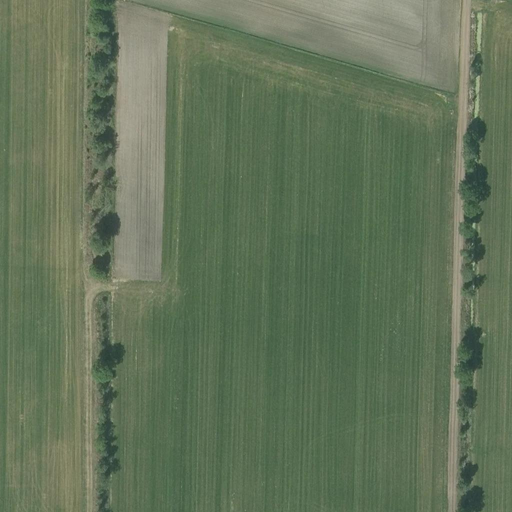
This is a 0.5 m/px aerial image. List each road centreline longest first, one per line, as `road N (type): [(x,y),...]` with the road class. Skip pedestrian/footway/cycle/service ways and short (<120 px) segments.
road 1 (track): [(453,511),(465,0)]
road 2 (track): [(98,0),(92,511)]
